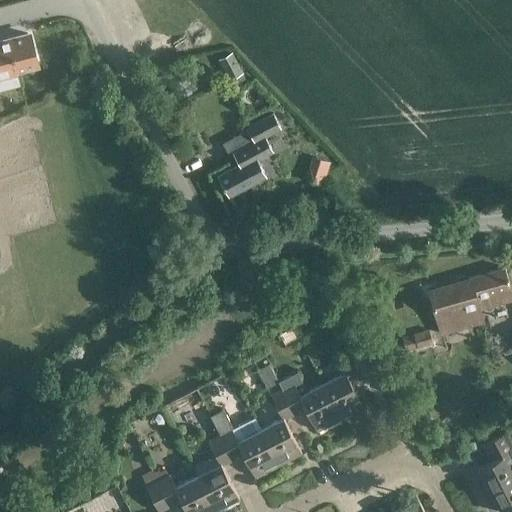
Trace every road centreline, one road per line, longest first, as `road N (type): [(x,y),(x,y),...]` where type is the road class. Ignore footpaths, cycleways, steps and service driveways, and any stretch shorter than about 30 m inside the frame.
road 1 (unclassified): [(216,245),(511,220)]
road 2 (unclassified): [(216,245),(87,0)]
road 3 (residential): [(291,511),(386,462),(402,461),(431,481)]
